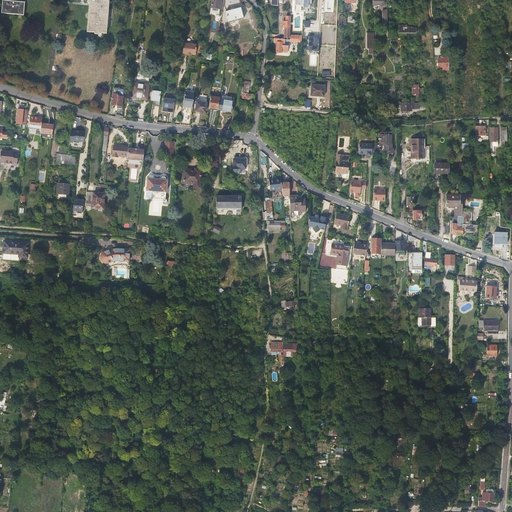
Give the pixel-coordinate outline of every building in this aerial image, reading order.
[(7,0),(2,0),(2,14),(24,15),(25,2),(7,0)] [(87,0),(87,1),(86,1),(86,2),(86,3),(86,4),(87,4),(87,5),(88,5),(88,6),(89,6),(87,32),(94,33),(98,33),(98,35),(98,36),(99,37),(100,37),(101,37),(101,36),(102,33),(106,34),(107,26),(108,26),(110,9),(109,9),(109,1),(107,1),(107,0),(87,0)] [(224,0),(211,0),(210,8),(223,10),(224,0)] [(240,8),(225,12),(228,23),(243,19),(240,8)] [(290,40),(274,39),(274,43),(277,43),(276,53),(282,53),(282,51),(288,52),(288,47),(290,47),(290,42),(302,43),(302,36),(291,35),(290,40)] [(309,36),(308,51),(319,51),(320,37),(309,36)] [(197,46),(184,44),(183,54),(187,54),(187,55),(191,56),(192,55),(195,56),(197,46)] [(437,60),(438,68),(448,68),(448,60),(437,60)] [(243,81),(241,94),(243,94),(242,99),(248,100),(248,98),(249,98),(250,95),(246,94),(246,90),(249,90),(250,83),(243,81)] [(134,83),(133,83),(130,101),(141,103),(142,100),(146,100),(148,85),(147,85),(134,83)] [(312,85),(311,96),(324,97),(324,86),(312,85)] [(118,96),(123,97),(124,89),(113,88),(112,94),(118,95),(118,96)] [(183,107),(192,109),(193,103),(195,92),(185,91),(183,106),(183,107)] [(152,92),(151,101),(155,102),(154,106),(159,107),(161,93),(152,92)] [(118,95),(112,94),(111,105),(122,107),(123,97),(118,96),(118,95)] [(209,108),(218,109),(219,98),(210,97),(209,108)] [(163,99),(162,112),(174,113),(175,100),(163,99)] [(218,111),(232,113),(233,102),(231,102),(222,101),(219,100),(218,111)] [(197,102),(196,112),(205,113),(206,103),(199,102),(197,102)] [(424,109),(424,103),(413,103),(405,103),(401,103),(401,111),(411,111),(411,109),(424,109)] [(27,110),(18,109),(17,118),(18,118),(17,121),(20,121),(20,123),(26,124),(27,110)] [(41,128),(42,123),(43,116),(30,115),(29,127),(41,128)] [(41,133),(52,134),(54,124),(42,123),(41,128),(41,133)] [(484,127),(475,127),(476,143),(478,143),(478,137),(484,136),(484,127)] [(0,137),(8,138),(8,133),(3,132),(4,129),(0,129),(0,137)] [(85,132),(71,131),(70,142),(80,143),(80,141),(84,142),(85,132)] [(392,152),(392,149),(392,133),(380,133),(380,138),(379,140),(379,145),(384,145),(384,152),(392,152)] [(425,143),(425,140),(414,140),(414,153),(416,155),(415,159),(424,159),(424,157),(424,155),(424,147),(425,143)] [(174,141),(165,141),(164,154),(173,154),(174,141)] [(375,154),(376,144),(358,144),(358,155),(366,155),(366,156),(370,156),(370,155),(371,155),(371,154),(375,154)] [(117,155),(121,155),(122,146),(113,145),(111,156),(117,156),(117,155)] [(127,158),(143,159),(144,148),(128,147),(127,156),(127,158)] [(18,152),(1,151),(0,158),(0,160),(4,161),(4,163),(17,164),(18,152)] [(75,153),(69,153),(69,155),(60,154),(53,153),(52,162),(75,164),(76,156),(75,156),(75,153)] [(337,156),(335,178),(342,178),(346,179),(347,174),(347,175),(349,157),(337,156)] [(214,159),(210,159),(209,169),(217,170),(217,159),(214,159)] [(246,159),(233,159),(233,172),(247,172),(246,159)] [(443,165),(434,164),(434,174),(448,174),(448,164),(443,164),(443,165)] [(195,170),(184,169),(183,182),(194,183),(194,188),(200,188),(202,169),(195,169),(195,170)] [(166,192),(167,182),(168,179),(167,179),(167,178),(166,177),(163,177),(161,178),(161,179),(154,178),(154,177),(153,176),(150,175),(148,176),(148,178),(148,177),(146,190),(152,191),(154,193),(158,194),(160,192),(160,191),(166,192)] [(282,176),(269,177),(270,188),(282,187),(282,183),(282,176)] [(360,190),(365,190),(365,187),(365,183),(350,182),(349,193),(355,194),(354,197),(359,198),(360,190)] [(63,193),(68,193),(68,184),(58,183),(58,192),(63,193)] [(373,201),(385,202),(385,190),(373,190),(373,201)] [(92,206),(94,192),(87,192),(86,205),(92,206)] [(105,194),(94,192),(92,206),(92,207),(103,209),(105,194)] [(241,209),(242,195),(217,194),(216,208),(241,209)] [(462,217),(462,211),(462,207),(459,207),(459,196),(446,195),(446,207),(455,207),(454,211),(456,213),(456,217),(462,217)] [(299,196),(290,196),(291,211),(294,211),(294,213),(296,215),(301,215),(301,212),(301,211),(306,211),(305,199),(301,199),(301,200),(299,200),(299,199),(299,196)] [(77,213),(82,213),(82,211),(83,200),(74,199),(73,210),(77,211),(77,213)] [(453,216),(451,234),(456,235),(456,233),(461,234),(462,230),(464,230),(464,231),(476,233),(477,226),(469,225),(469,221),(471,221),(471,212),(462,211),(462,217),(456,217),(453,216)] [(412,217),(412,220),(422,220),(422,217),(421,217),(421,212),(413,212),(412,215),(412,217)] [(348,227),(351,217),(337,213),(334,224),(342,226),(341,229),(347,230),(347,227),(348,227)] [(315,216),(309,215),(308,227),(324,230),(328,215),(322,214),(321,216),(320,216),(319,217),(318,217),(319,216),(318,215),(318,214),(317,214),(316,214),(315,214),(315,215),(315,216)] [(285,226),(285,220),(267,221),(267,227),(269,227),(269,230),(280,230),(280,227),(285,226)] [(219,234),(222,228),(215,225),(212,231),(219,234)] [(494,245),(506,246),(506,243),(506,237),(507,237),(507,235),(506,235),(506,234),(494,233),(494,245)] [(381,237),(372,237),(372,242),(371,252),(381,253),(381,243),(381,237)] [(19,254),(19,257),(28,257),(29,242),(4,240),(3,253),(19,254)] [(396,249),(400,249),(404,249),(404,241),(396,240),(396,249)] [(358,241),(354,241),(352,253),(359,254),(361,244),(358,244),(358,241)] [(381,243),(381,253),(381,254),(394,254),(394,253),(395,242),(390,242),(390,243),(381,243)] [(343,246),(330,244),(328,253),(336,254),(334,269),(343,270),(347,249),(342,248),(343,246)] [(129,261),(130,249),(124,249),(116,249),(108,250),(104,251),(102,252),(100,253),(100,255),(100,257),(101,259),(102,262),(105,263),(107,263),(114,262),(118,261),(129,261)] [(422,253),(416,253),(411,253),(411,270),(421,270),(421,268),(422,253)] [(455,265),(455,255),(445,255),(444,265),(455,265)] [(425,256),(424,268),(431,269),(431,266),(436,266),(436,257),(429,256),(425,256)] [(476,266),(468,266),(467,275),(475,275),(476,266)] [(477,278),(460,277),(460,290),(476,291),(477,278)] [(487,285),(486,297),(495,297),(496,289),(496,286),(487,285)] [(421,305),(422,324),(428,324),(428,320),(432,320),(431,305),(421,305)] [(486,318),(484,318),(484,330),(488,330),(488,332),(498,332),(498,319),(486,319),(486,318)] [(283,351),(284,343),(272,343),(271,351),(283,351)] [(293,352),(293,346),(293,344),(284,343),(283,351),(283,355),(285,355),(289,355),(293,355),(293,352)] [(486,345),(486,355),(496,355),(496,345),(486,345)] [(478,500),(478,506),(485,506),(485,501),(493,501),(493,498),(495,498),(495,493),(483,493),(482,497),(478,497),(478,500)]
